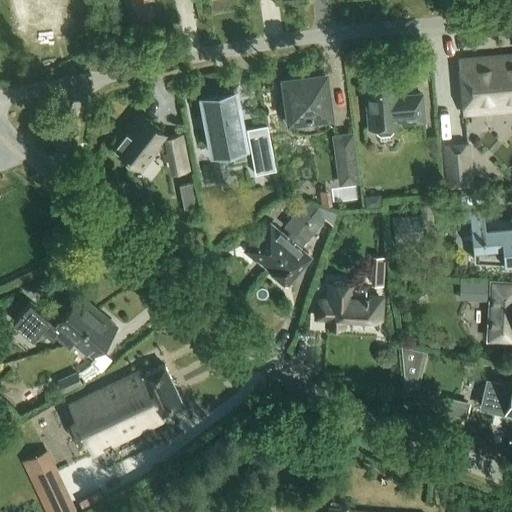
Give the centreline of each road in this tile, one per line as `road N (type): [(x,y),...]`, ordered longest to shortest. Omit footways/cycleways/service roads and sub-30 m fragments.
road 1 (unclassified): [(511,477),(387,431),(293,381),(58,174)]
road 2 (residential): [(87,82),(297,44),(511,24)]
